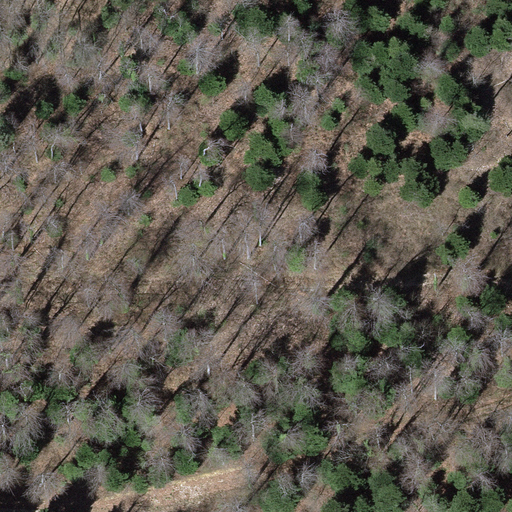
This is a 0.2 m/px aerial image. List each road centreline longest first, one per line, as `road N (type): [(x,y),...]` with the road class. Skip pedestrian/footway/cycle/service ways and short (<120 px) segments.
road 1 (track): [(511,286),(0,285)]
road 2 (track): [(120,511),(511,397)]
